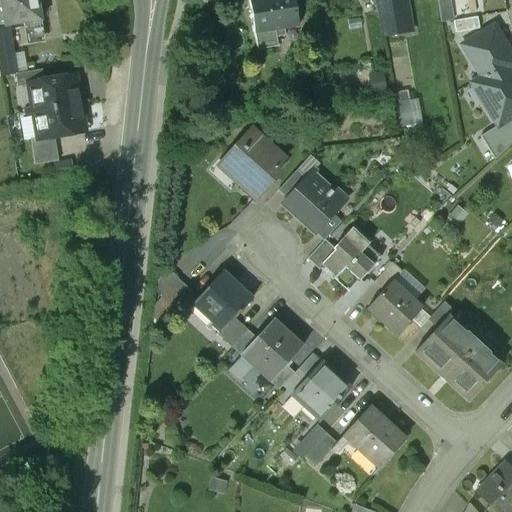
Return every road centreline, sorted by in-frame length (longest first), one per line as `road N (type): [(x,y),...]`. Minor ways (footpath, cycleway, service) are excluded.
road 1 (tertiary): [(148,52),(98,511)]
road 2 (residential): [(272,248),(293,286),(463,448)]
